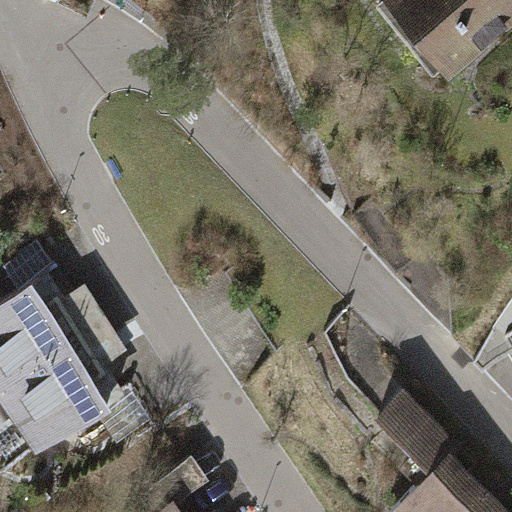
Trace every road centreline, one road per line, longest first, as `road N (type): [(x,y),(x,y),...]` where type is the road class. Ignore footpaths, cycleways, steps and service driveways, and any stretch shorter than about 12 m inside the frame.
road 1 (residential): [(38,21),(146,56),(511,444)]
road 2 (residential): [(38,21),(65,111),(301,511)]
